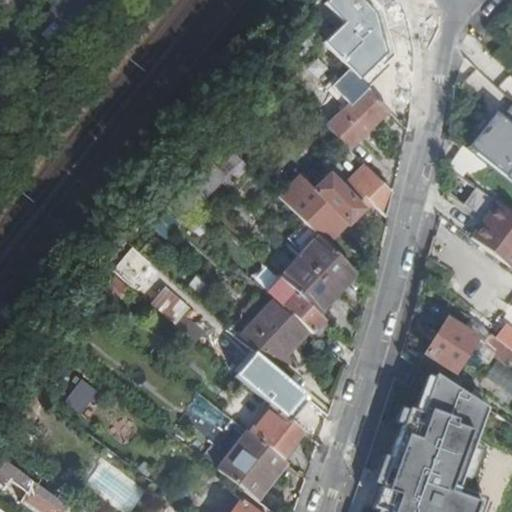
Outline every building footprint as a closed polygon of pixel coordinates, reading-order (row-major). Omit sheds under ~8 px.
[(62,0),(47,17),(67,36),(88,10),(77,0),(62,0)] [(349,23),(327,43),(352,68),(370,87),(390,65),(395,55),(384,7),(377,0),(331,0),(328,4),(349,23)] [(511,55),(505,48),(494,58),(509,74),(511,70),(511,55)] [(352,68),(333,86),(352,105),(368,89),(370,87),(352,68)] [(352,152),(391,114),(368,89),(352,105),(328,128),(352,152)] [(511,106),(477,150),(511,175),(511,106)] [(242,162),(221,141),(183,189),(190,196),(202,207),(242,162)] [(475,156),(468,150),(452,170),(470,184),(477,189),(493,169),(475,156)] [(387,219),(393,194),(367,168),(352,183),(372,204),(387,219)] [(320,239),(325,243),(345,224),(349,228),(364,212),(343,191),(330,179),(316,192),(303,180),(282,201),(320,239)] [(364,212),(372,204),(352,183),(343,191),(364,212)] [(475,221),(465,235),(505,265),(511,254),(511,215),(491,200),(477,189),(470,184),(454,205),(475,221)] [(190,196),(183,189),(169,206),(175,212),(190,196)] [(202,207),(190,196),(175,212),(187,222),(202,207)] [(169,215),(157,228),(169,239),(181,225),(169,215)] [(345,224),(325,243),(329,247),(349,228),(345,224)] [(505,265),(465,235),(464,236),(504,266),(505,265)] [(319,316),(356,274),(329,247),(325,243),(320,239),(282,282),(319,316)] [(154,268),(140,256),(121,278),(179,327),(191,311),(175,297),(172,300),(157,288),(145,278),(154,268)] [(166,279),(154,268),(145,278),(157,288),(166,279)] [(313,336),(325,323),(319,316),(282,282),(277,287),(296,305),(288,313),(307,331),(313,336)] [(444,310),(418,296),(414,311),(423,317),(419,326),(420,329),(422,331),(425,334),(427,334),(431,333),(432,332),(444,310)] [(238,341),(277,374),(289,361),(285,357),(307,331),(288,313),(273,300),(238,341)] [(507,366),(511,358),(511,352),(489,335),(482,344),(447,322),(427,355),(456,374),(467,356),(474,360),(481,349),(507,366)] [(458,492),(491,407),(423,372),(374,511),(483,511),(487,501),(458,492)] [(78,416),(95,392),(78,380),(61,405),(78,416)] [(27,393),(18,406),(30,415),(40,401),(27,393)] [(250,435),(281,461),(292,446),(302,434),(271,408),(253,432),(250,435)] [(121,442),(135,430),(124,417),(110,429),(121,442)] [(245,425),(242,429),(248,434),(250,435),(253,432),(245,425)] [(283,462),(281,461),(250,435),(248,434),(218,474),(257,504),(276,478),(273,476),(283,462)] [(297,450),(292,446),(281,461),(283,462),(286,465),(297,450)] [(121,511),(130,511),(146,492),(103,458),(84,483),(121,511)] [(0,489),(5,491),(13,467),(0,462),(0,489)] [(286,465),(283,462),(273,476),(276,478),(286,465)] [(20,503),(32,511),(64,511),(65,511),(31,487),(20,503)] [(220,511),(234,511),(241,502),(233,495),(220,511)] [(255,511),(241,502),(234,511),(255,511)]
